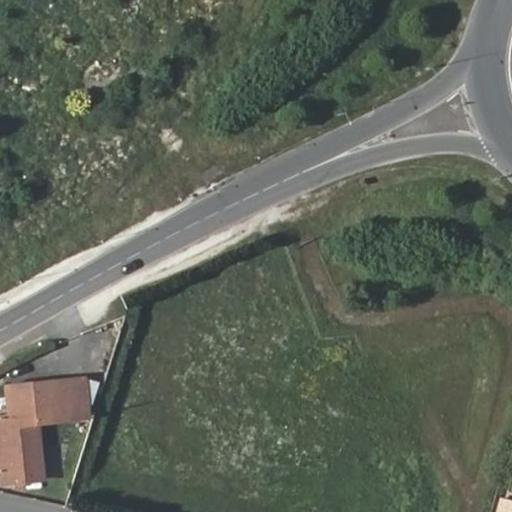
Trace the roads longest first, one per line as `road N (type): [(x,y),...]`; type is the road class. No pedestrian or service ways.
road 1 (track): [(285,180),(343,314),(465,304),(488,308),(502,323),(507,346),(470,511)]
road 2 (tertiary): [(0,332),(188,226),(322,164)]
road 3 (tertiary): [(489,30),(447,81),(322,164)]
road 4 (tertiary): [(322,164),(437,143),(511,161)]
road 5 (primary): [(489,30),(490,103),(511,147)]
